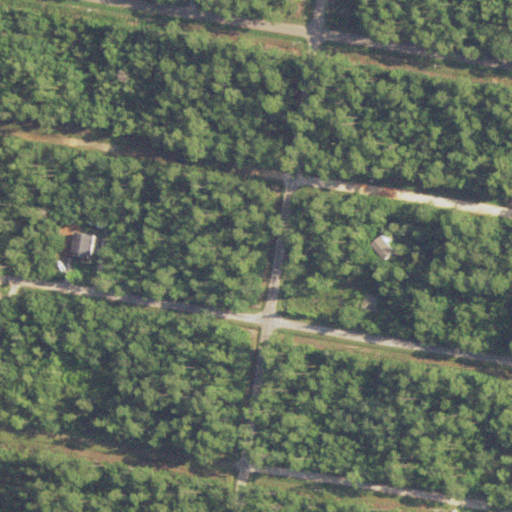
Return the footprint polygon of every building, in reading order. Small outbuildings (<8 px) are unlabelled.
[(98,30),(99,24),(109,27),(108,32),(98,30)] [(72,40),(71,46),(66,45),(70,26),(75,27),(74,32),(75,32),(74,40),(72,40)] [(76,48),(80,32),(85,33),(81,49),(76,48)] [(51,50),(54,44),(69,52),(66,57),(51,50)] [(100,227),(100,225),(93,224),(94,217),(107,220),(106,228),(100,227)] [(94,234),(74,232),(72,254),(92,256),(94,234)] [(376,242),(385,234),(399,250),(389,258),(376,242)] [(362,308),(365,291),(381,294),(378,312),(362,308)] [(0,331),(9,326),(12,332),(0,338),(0,331)]
